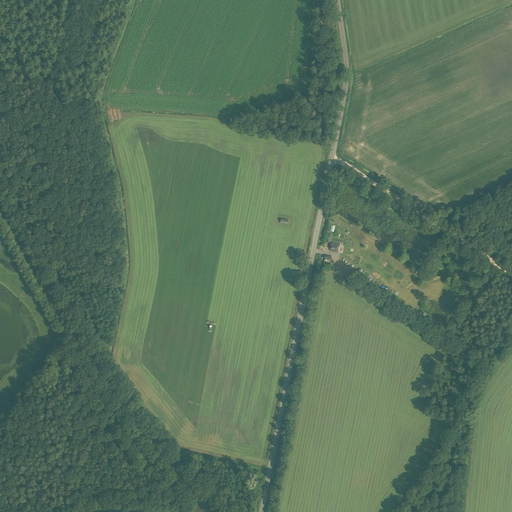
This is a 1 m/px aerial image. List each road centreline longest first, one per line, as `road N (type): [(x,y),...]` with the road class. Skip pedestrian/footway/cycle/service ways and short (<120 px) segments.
road 1 (tertiary): [(262,511),(345,90),(337,0)]
road 2 (track): [(511,278),(332,158)]
